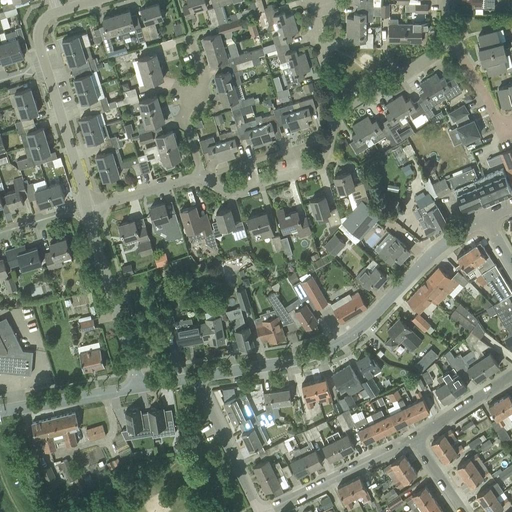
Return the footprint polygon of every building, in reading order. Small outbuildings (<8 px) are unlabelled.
[(188,0),(190,4),(183,6),(187,19),(195,16),(193,9),(207,5),(205,0),(188,0)] [(258,13),(254,0),(248,3),(251,15),(258,13)] [(261,0),(255,0),(254,0),(258,13),(265,11),(261,0)] [(462,0),(463,1),(472,1),(472,8),(486,8),(486,0),(462,0)] [(2,5),(4,11),(15,8),(16,7),(14,2),(2,5)] [(159,3),(142,9),(147,25),(141,27),(146,40),(152,39),(150,33),(157,31),(154,21),(163,18),(163,17),(165,16),(164,10),(161,11),(159,3)] [(381,16),(389,16),(389,4),(381,4),(381,16)] [(428,4),(415,4),(415,13),(428,13),(428,4)] [(220,5),(213,7),(219,25),(223,24),(223,23),(225,22),(220,5)] [(219,25),(213,7),(207,9),(211,23),(208,24),(210,28),(212,27),(219,25)] [(268,31),(277,28),(296,23),(293,14),(286,16),(284,11),(279,13),(277,7),(264,11),(269,25),(267,28),(268,31)] [(373,21),(373,7),(360,7),(360,13),(354,12),(354,17),(347,17),(347,27),(366,27),(366,21),(373,21)] [(17,13),(15,8),(4,11),(6,16),(17,13)] [(130,10),(116,14),(124,38),(130,36),(128,28),(135,26),(130,10)] [(117,40),(124,38),(116,14),(103,18),(108,34),(115,32),(117,40)] [(225,39),(231,37),(232,33),(232,30),(243,27),(240,18),(239,18),(232,20),(225,22),(223,23),(223,24),(225,31),(203,37),(204,38),(202,39),(203,45),(206,44),(207,50),(226,44),(225,39)] [(398,18),(390,18),(389,42),(405,42),(405,24),(398,24),(398,18)] [(255,23),(248,25),(251,37),(258,35),(255,23)] [(272,36),(275,47),(276,49),(289,46),(287,41),(293,39),(291,34),(298,32),(296,23),(277,28),(279,34),(272,36)] [(405,24),(405,42),(421,42),(422,24),(405,24)] [(13,60),(24,56),(19,41),(25,39),(21,27),(15,28),(18,37),(7,40),(13,60)] [(146,40),(141,27),(134,29),(138,43),(146,40)] [(360,41),(360,47),(373,47),(373,33),(366,33),(366,27),(347,27),(347,36),(354,36),(354,41),(360,41)] [(103,40),(103,39),(100,28),(94,30),(96,36),(93,37),(95,43),(103,40)] [(506,55),(503,41),(500,42),(497,30),(479,35),(482,47),(479,48),(482,62),(485,61),(489,73),(507,68),(503,56),(506,55)] [(87,33),(78,35),(62,40),(66,52),(82,47),(91,45),(87,33)] [(110,36),(103,39),(103,40),(104,40),(107,52),(114,50),(110,36)] [(0,37),(0,55),(2,63),(13,60),(7,40),(1,42),(0,37)] [(238,49),(237,48),(235,42),(226,44),(207,50),(209,56),(207,57),(209,63),(211,63),(228,58),(239,54),(239,53),(239,52),(239,50),(238,49)] [(291,51),(289,46),(276,49),(277,53),(280,63),(279,65),(280,68),(282,68),(307,61),(305,52),(297,54),(296,49),(291,51)] [(96,64),(94,59),(86,61),(82,47),(66,52),(70,65),(76,63),(78,70),(96,64)] [(239,54),(241,62),(252,59),(265,55),(263,48),(250,52),(250,51),(239,54)] [(156,53),(138,59),(142,71),(160,66),(156,53)] [(114,64),(126,60),(124,54),(112,58),(114,64)] [(230,72),(230,71),(215,75),(219,90),(233,85),(241,83),(239,74),(244,72),(243,69),(254,65),(252,59),(241,62),(236,64),(238,70),(230,72)] [(288,88),(289,88),(300,84),(299,79),(305,77),(303,72),(310,70),(307,61),(282,68),(282,69),(288,88)] [(74,78),(78,90),(94,85),(90,72),(98,70),(96,64),(78,70),(80,76),(74,78)] [(160,66),(142,71),(146,84),(163,78),(160,66)] [(428,78),(438,94),(443,91),(447,98),(450,99),(462,91),(454,78),(447,82),(444,77),(440,80),(436,74),(428,78)] [(438,94),(428,78),(420,83),(424,90),(420,92),(423,97),(418,100),(424,111),(425,111),(430,118),(435,115),(431,108),(442,101),(438,94)] [(511,81),(510,82),(510,85),(499,88),(503,106),(511,103),(511,81)] [(312,82),(303,84),(305,93),(315,90),(312,82)] [(88,101),(90,108),(108,102),(106,96),(98,99),(94,85),(78,90),(82,103),(88,101)] [(224,104),(238,99),(233,85),(219,90),(224,104)] [(13,107),(18,105),(34,100),(30,87),(9,94),(13,107)] [(124,97),(128,96),(137,94),(135,88),(123,91),(124,97)] [(402,95),(394,100),(404,116),(409,113),(412,119),(424,111),(418,100),(413,103),(410,98),(406,101),(402,95)] [(124,97),(116,100),(118,106),(130,103),(128,96),(124,97)] [(143,114),(160,108),(157,96),(139,101),(143,114)] [(255,103),(260,101),(258,97),(254,98),(253,96),(245,99),(244,97),(238,99),(240,107),(251,104),(255,103)] [(316,110),(312,98),(293,103),(301,129),(310,126),(307,119),(312,117),(310,112),(316,110)] [(16,127),(34,122),(32,114),(38,113),(34,100),(18,105),(22,117),(20,118),(21,121),(15,122),(16,127)] [(114,100),(108,102),(90,108),(92,115),(80,118),(84,131),(105,124),(102,112),(105,111),(104,110),(110,108),(110,109),(118,106),(116,100),(114,100)] [(399,119),(404,116),(394,100),(386,104),(390,111),(386,113),(389,118),(384,121),(391,132),(402,125),(399,119)] [(301,129),(293,103),(274,109),(275,113),(276,113),(278,122),(283,120),(285,126),(289,124),(291,131),(301,129)] [(473,139),(472,137),(480,134),(479,132),(481,131),(478,124),(476,124),(474,119),(470,121),(467,113),(468,112),(464,104),(449,113),(454,120),(455,120),(458,126),(457,126),(463,141),(465,140),(466,142),(473,139)] [(232,110),(236,122),(238,128),(241,137),(246,135),(248,141),(252,140),(255,147),(264,144),(258,126),(255,116),(256,119),(245,122),(240,107),(232,110)] [(139,134),(139,135),(151,131),(149,125),(164,121),(160,108),(143,114),(145,121),(137,124),(138,128),(140,134),(139,134)] [(261,115),(255,116),(258,126),(264,144),(272,141),(270,134),(275,133),(273,127),(279,125),(278,122),(276,113),(275,113),(274,109),(273,109),(270,110),(271,114),(262,117),(261,115)] [(224,122),(221,113),(214,116),(217,124),(224,122)] [(391,146),(397,143),(391,132),(384,121),(379,124),(376,119),(372,122),(368,116),(360,121),(370,137),(374,143),(385,136),(391,146)] [(203,127),(202,120),(195,122),(197,128),(203,127)] [(370,137),(360,121),(352,125),(356,132),(352,134),(355,139),(350,142),(357,153),(369,146),(365,140),(370,137)] [(34,122),(16,127),(19,134),(20,133),(24,147),(46,140),(43,127),(36,129),(34,122)] [(238,128),(236,122),(230,124),(232,130),(219,134),(221,141),(227,159),(236,157),(233,150),(238,148),(236,143),(242,141),(241,137),(238,128)] [(110,136),(108,137),(105,125),(106,125),(105,124),(84,131),(88,143),(98,140),(100,147),(118,141),(116,136),(110,137),(110,136)] [(137,156),(177,144),(173,131),(156,136),(158,144),(143,148),(145,154),(137,156)] [(142,144),(154,140),(151,131),(139,135),(142,144)] [(221,141),(216,143),(214,136),(200,140),(203,153),(209,151),(211,156),(215,155),(218,162),(227,159),(221,141)] [(44,154),(50,152),(46,140),(24,147),(28,157),(17,161),(19,169),(40,163),(47,161),(44,154)] [(96,155),(100,168),(123,161),(122,161),(118,147),(120,147),(120,148),(124,146),(122,140),(118,141),(100,147),(102,153),(96,155)] [(409,143),(394,152),(400,161),(415,152),(409,143)] [(181,158),(177,144),(137,156),(139,162),(142,173),(150,171),(147,160),(150,159),(150,160),(162,156),(164,163),(165,162),(167,168),(174,166),(172,160),(181,158)] [(511,149),(501,154),(503,161),(511,181),(511,149)] [(503,161),(501,154),(487,160),(490,166),(503,161)] [(119,176),(117,169),(125,167),(123,161),(100,168),(104,181),(119,176)] [(142,173),(139,162),(130,164),(134,176),(142,173)] [(450,178),(464,212),(504,195),(505,197),(511,195),(510,192),(511,192),(502,168),(469,182),(464,171),(450,178)] [(434,186),(440,197),(452,190),(444,177),(442,174),(439,176),(435,171),(428,175),(434,186)] [(335,177),(339,192),(351,189),(354,200),(367,196),(363,182),(354,185),(350,172),(335,177)] [(422,178),(428,189),(434,186),(428,175),(422,178)] [(26,190),(24,184),(22,177),(13,180),(16,189),(5,193),(5,194),(11,213),(16,211),(14,206),(24,203),(20,191),(26,190)] [(46,181),(52,203),(65,199),(60,183),(59,183),(57,177),(46,181)] [(24,184),(26,190),(29,201),(37,198),(40,207),(52,203),(46,181),(33,185),(32,182),(24,184)] [(329,210),(325,196),(311,200),(316,217),(317,216),(319,224),(328,221),(330,227),(341,223),(337,207),(329,210)] [(380,216),(362,200),(343,223),(361,238),(380,216)] [(430,226),(425,229),(428,236),(447,225),(433,200),(420,208),(430,226)] [(166,227),(179,223),(175,212),(168,215),(165,203),(151,207),(155,222),(164,220),(166,227)] [(196,206),(181,210),(187,232),(194,230),(197,240),(206,237),(205,233),(212,231),(208,218),(201,220),(196,206)] [(242,221),(235,223),(230,209),(216,213),(221,230),(231,227),(235,239),(247,236),(242,221)] [(285,215),(283,209),(277,211),(284,232),(298,227),(300,237),(312,233),(307,217),(300,220),(297,211),(285,215)] [(263,237),(273,234),(266,212),(248,218),(253,235),(254,235),(253,233),(261,230),(263,237)] [(119,225),(122,232),(120,233),(122,240),(138,235),(141,243),(138,244),(141,256),(154,252),(146,226),(137,229),(135,220),(119,225)] [(335,234),(325,245),(334,254),(345,244),(335,234)] [(281,238),(280,235),(272,237),(276,251),(284,248),(281,238)] [(389,253),(385,258),(391,264),(397,258),(400,261),(401,260),(403,261),(406,257),(405,256),(410,251),(400,242),(394,236),(383,248),(389,253)] [(45,254),(49,269),(63,264),(61,258),(71,255),(66,238),(50,243),(53,251),(45,254)] [(477,244),(467,251),(481,272),(494,263),(480,242),(477,244)] [(23,269),(42,264),(37,247),(22,252),(20,246),(5,251),(10,266),(21,263),(23,269)] [(288,247),(284,248),(286,256),(292,254),(290,248),(288,247)] [(482,274),(481,272),(467,251),(457,257),(468,274),(473,270),(477,277),(482,274)] [(158,266),(168,263),(165,252),(154,256),(158,266)] [(184,266),(181,260),(171,263),(174,270),(184,266)] [(218,263),(222,277),(231,275),(227,261),(218,263)] [(481,272),(482,274),(488,282),(501,300),(508,296),(511,293),(511,292),(501,272),(494,263),(481,272)] [(122,267),(124,276),(134,273),(131,264),(122,267)] [(364,284),(369,280),(376,287),(387,276),(376,266),(371,272),(365,267),(356,277),(364,284)] [(439,266),(427,279),(435,286),(438,283),(443,287),(448,291),(449,293),(459,282),(464,287),(469,281),(458,270),(451,278),(439,266)] [(488,282),(482,274),(477,277),(483,286),(488,282)] [(312,275),(301,282),(309,296),(317,309),(328,302),(312,275)] [(13,276),(4,279),(8,291),(17,289),(13,276)] [(435,286),(427,279),(420,286),(435,301),(433,302),(435,304),(448,291),(443,287),(438,283),(435,286)] [(309,296),(301,282),(301,281),(292,286),(301,301),(309,296)] [(435,301),(420,286),(407,300),(419,312),(431,300),(433,302),(435,301)] [(242,308),(250,305),(244,288),(237,291),(242,308)] [(275,309),(285,306),(274,291),(266,297),(275,309)] [(367,307),(358,292),(351,296),(349,293),(331,304),(334,309),(333,309),(341,323),(367,307)] [(501,300),(492,305),(485,309),(490,317),(497,313),(504,325),(511,321),(511,320),(511,303),(508,296),(501,300)] [(224,301),(216,302),(218,315),(226,313),(224,301)] [(318,321),(306,303),(295,310),(294,307),(288,311),(298,327),(303,323),(307,328),(318,321)] [(249,327),(246,327),(241,307),(226,311),(230,318),(235,327),(240,346),(245,345),(245,346),(254,344),(249,327)] [(476,325),(456,309),(449,316),(470,332),(476,325)] [(424,332),(431,325),(418,313),(412,319),(424,332)] [(173,315),(166,316),(168,328),(175,326),(173,315)] [(262,321),(263,321),(255,324),(262,342),(269,340),(270,342),(285,337),(278,315),(262,321)] [(0,370),(31,374),(33,351),(23,350),(6,317),(0,319),(0,370)] [(200,324),(203,340),(210,339),(211,344),(224,341),(220,317),(206,319),(206,323),(200,324)] [(93,318),(79,322),(81,331),(96,327),(93,318)] [(203,340),(200,324),(193,326),(192,318),(187,319),(188,326),(176,329),(179,345),(187,343),(187,342),(191,341),(191,342),(203,340)] [(387,330),(393,335),(384,343),(392,351),(401,341),(411,351),(421,341),(411,330),(412,330),(399,318),(387,330)] [(464,339),(472,350),(476,356),(487,373),(499,366),(490,353),(485,356),(482,351),(489,346),(479,339),(480,339),(470,332),(464,339)] [(79,353),(84,371),(105,366),(100,348),(79,353)] [(438,355),(431,348),(422,357),(429,364),(438,355)] [(460,367),(454,358),(449,350),(444,355),(455,371),(460,367)] [(460,354),(454,358),(460,367),(465,364),(476,381),(487,373),(476,356),(472,350),(462,357),(460,354)] [(368,354),(357,360),(368,378),(382,369),(378,363),(375,364),(368,354)] [(338,400),(339,402),(344,411),(349,409),(356,405),(351,394),(363,387),(359,380),(358,380),(349,365),(333,375),(341,390),(346,388),(349,395),(338,400)] [(433,380),(428,370),(422,373),(427,383),(433,380)] [(459,374),(453,377),(449,370),(443,374),(456,394),(467,387),(459,374)] [(436,378),(441,385),(436,388),(444,401),(456,394),(443,374),(436,378)] [(326,378),(314,381),(318,397),(325,395),(327,403),(332,402),(326,378)] [(414,381),(419,391),(425,388),(421,378),(414,381)] [(376,392),(368,379),(362,383),(364,387),(368,393),(369,396),(376,392)] [(311,399),(318,397),(314,381),(302,384),(308,408),(314,407),(311,399)] [(359,390),(362,396),(368,393),(364,387),(359,390)] [(231,389),(223,390),(224,398),(232,397),(231,389)] [(289,389),(270,391),(272,404),(291,401),(289,389)] [(393,392),(397,399),(401,397),(397,390),(393,392)] [(274,415),(272,404),(270,391),(270,392),(263,393),(267,416),(274,415)] [(419,401),(412,404),(419,417),(430,411),(420,391),(415,393),(419,401)] [(511,399),(509,394),(499,400),(507,413),(511,410),(511,399)] [(253,423),(244,404),(249,401),(246,395),(243,396),(236,398),(235,397),(224,402),(228,411),(232,409),(232,411),(229,412),(235,425),(239,423),(243,432),(251,428),(249,424),(253,423)] [(419,417),(412,404),(406,407),(403,399),(398,401),(401,409),(408,422),(419,417)] [(505,424),(501,417),(507,413),(499,400),(489,406),(497,419),(501,426),(505,424)] [(342,412),(339,402),(333,404),(336,414),(342,412)] [(152,435),(151,428),(149,412),(141,414),(140,409),(138,409),(136,408),(133,409),(132,410),(125,412),(128,430),(137,428),(141,436),(152,435)] [(164,435),(175,433),(171,409),(164,410),(163,408),(156,409),(154,408),(152,408),(150,410),(148,410),(149,412),(151,428),(160,427),(164,435)] [(349,409),(344,411),(342,412),(341,413),(349,428),(356,425),(364,443),(375,437),(369,424),(365,417),(355,422),(349,409)] [(391,414),(385,417),(381,409),(376,412),(386,432),(397,427),(391,414)] [(397,427),(408,422),(401,409),(391,414),(397,427)] [(75,412),(64,414),(72,445),(77,444),(74,429),(79,428),(75,412)] [(375,437),(386,432),(376,412),(370,415),(374,422),(369,424),(375,437)] [(343,431),(349,428),(341,413),(336,415),(343,431)] [(72,445),(64,414),(54,417),(60,441),(64,440),(66,447),(72,445)] [(261,419),(263,423),(274,418),(274,415),(267,416),(259,420),(261,419)] [(43,419),(51,450),(57,449),(55,442),(60,441),(54,417),(43,419)] [(43,419),(32,422),(39,448),(44,447),(45,452),(51,450),(43,419)] [(254,428),(263,423),(261,419),(259,420),(253,423),(249,424),(251,428),(243,432),(242,433),(250,451),(262,445),(254,428)] [(472,420),(461,427),(465,433),(476,425),(472,420)] [(325,421),(309,428),(314,439),(321,435),(319,430),(328,426),(325,421)] [(86,429),(90,441),(106,436),(102,424),(86,429)] [(503,442),(510,438),(504,427),(497,431),(503,442)] [(309,441),(314,439),(309,428),(304,431),(309,441)] [(454,433),(451,429),(431,442),(438,452),(451,443),(447,438),(454,433)] [(338,431),(332,434),(342,454),(354,448),(348,434),(341,437),(338,431)] [(342,454),(332,434),(327,436),(330,442),(323,445),(330,460),(342,454)] [(472,449),(483,442),(479,436),(468,443),(472,449)] [(479,446),(483,452),(493,444),(489,438),(479,446)] [(288,451),(284,440),(277,443),(281,450),(282,454),(288,451)] [(254,466),(260,478),(281,467),(278,461),(271,465),(268,459),(267,459),(266,457),(281,450),(277,443),(259,452),(263,462),(254,466)] [(444,462),(464,449),(461,444),(454,449),(451,443),(438,452),(444,462)] [(315,449),(309,452),(306,446),(300,449),(310,469),(322,463),(315,449)] [(293,451),(297,458),(291,461),(298,475),(310,469),(300,449),(299,448),(293,451)] [(457,467),(464,476),(478,467),(474,461),(479,457),(477,453),(457,467)] [(398,473),(411,464),(404,455),(384,468),(388,473),(394,468),(398,473)] [(57,472),(64,469),(70,483),(76,481),(77,480),(67,459),(60,462),(61,463),(55,465),(57,472)] [(411,464),(398,473),(401,478),(395,483),(397,487),(417,474),(411,464)] [(503,481),(511,474),(511,464),(498,474),(503,481)] [(284,474),(286,478),(293,475),(288,465),(281,468),(281,467),(260,478),(266,490),(271,488),(276,497),(284,493),(279,484),(280,484),(277,477),(284,474)] [(490,473),(487,469),(482,473),(478,467),(464,476),(471,486),(490,473)] [(43,471),(51,488),(57,485),(50,468),(43,471)] [(360,476),(349,481),(356,496),(362,493),(366,501),(371,498),(360,476)] [(356,496),(349,481),(338,487),(349,509),(354,507),(350,499),(356,496)] [(477,495),(483,505),(497,495),(493,490),(499,486),(496,482),(477,495)] [(406,498),(412,508),(432,495),(425,485),(406,498)] [(384,494),(389,502),(399,496),(394,488),(384,494)] [(399,496),(389,502),(388,503),(393,510),(405,502),(400,495),(399,496)] [(427,511),(438,505),(432,495),(412,508),(414,511),(427,511)] [(493,511),(509,501),(507,497),(501,501),(497,495),(483,505),(488,511),(493,511)] [(333,505),(329,497),(325,499),(329,507),(333,505)] [(377,499),(371,502),(375,511),(381,511),(383,511),(377,499)]
